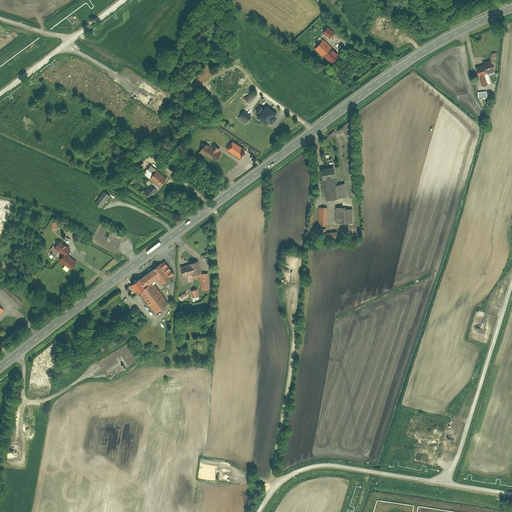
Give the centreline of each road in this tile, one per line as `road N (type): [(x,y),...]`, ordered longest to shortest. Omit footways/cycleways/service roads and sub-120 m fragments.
road 1 (secondary): [(511,7),(397,68),(0,366)]
road 2 (track): [(258,511),(292,471),(334,462),(511,492)]
road 3 (track): [(433,479),(455,464),(511,286)]
road 4 (track): [(280,479),(272,466),(294,359),(291,278)]
road 5 (track): [(118,0),(0,90)]
